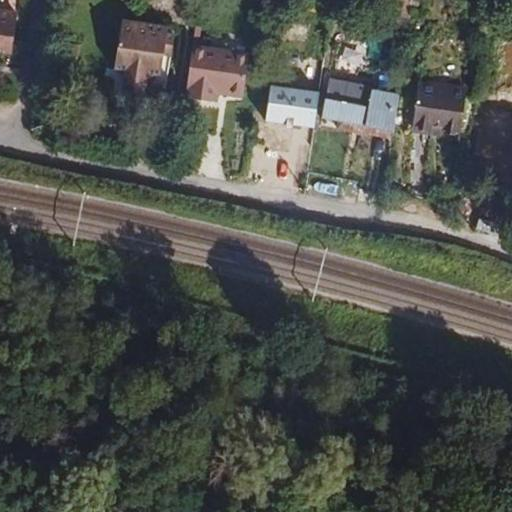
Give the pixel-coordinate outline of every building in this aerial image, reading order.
[(410,18),(412,0),(400,0),(398,17),(410,18)] [(0,51),(13,53),(18,15),(0,13),(0,51)] [(169,27),(122,20),(115,69),(119,70),(124,83),(122,96),(145,100),(147,86),(156,76),(161,76),(165,52),(172,54),(175,35),(167,34),(169,27)] [(314,24),(279,20),(275,52),(310,56),(314,24)] [(393,131),(398,95),(330,82),(323,118),(339,121),(338,128),(353,130),(354,124),(393,131)] [(299,86),(276,83),(270,132),(304,136),(310,92),(298,90),(299,86)] [(447,129),(446,137),(460,139),(467,90),(419,83),(413,124),(447,129)] [(511,97),(478,92),(471,134),(511,140),(511,97)] [(250,127),(225,124),(221,152),(247,155),(250,127)] [(353,130),(392,138),(393,131),(354,124),(353,130)] [(412,132),(446,137),(447,129),(413,124),(412,132)]
